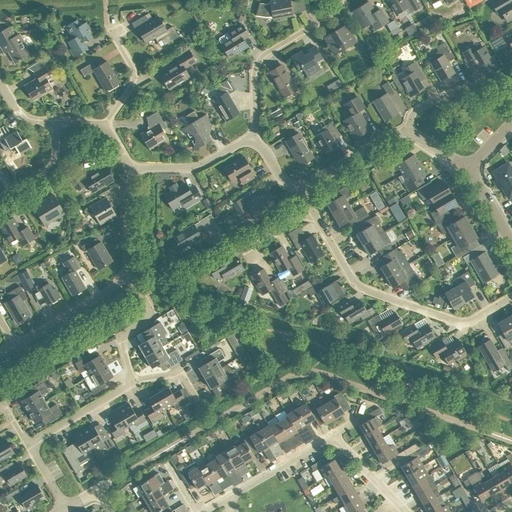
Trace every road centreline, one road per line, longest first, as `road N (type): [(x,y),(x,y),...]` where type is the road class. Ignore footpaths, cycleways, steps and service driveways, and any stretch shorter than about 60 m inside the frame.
road 1 (residential): [(511,297),(464,324),(359,288),(311,212)]
road 2 (residential): [(340,0),(256,63),(252,141)]
road 3 (residential): [(123,276),(151,311),(119,338),(130,382)]
road 4 (residential): [(129,169),(197,166),(252,141)]
road 5 (residential): [(15,344),(123,276)]
road 6 (residential): [(225,498),(331,435)]
road 7 (residential): [(130,382),(27,446)]
road 8 (residential): [(299,188),(406,132)]
